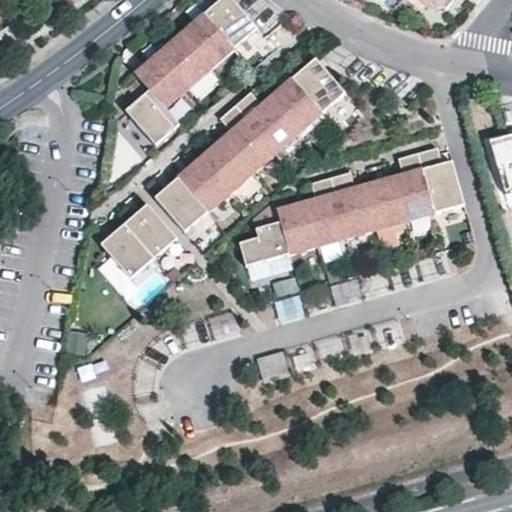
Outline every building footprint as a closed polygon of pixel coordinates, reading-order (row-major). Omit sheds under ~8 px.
[(249,38),(258,30),(249,19),(232,0),(231,0),(222,9),(218,4),(205,15),(235,50),(249,38)] [(222,9),(231,0),(222,0),(218,4),(222,9)] [(270,0),(232,0),(249,19),(270,0)] [(292,14),(272,0),(270,0),(249,19),(258,30),(265,38),(292,14)] [(418,0),(433,11),(439,3),(447,10),(454,0),(418,0)] [(222,61),(235,50),(205,15),(193,26),(196,31),(186,40),(212,70),(222,61)] [(186,40),(196,31),(193,26),(182,35),(186,40)] [(176,49),(186,40),(182,35),(172,44),(176,49)] [(202,79),(212,70),(186,40),(176,49),(172,44),(160,55),(189,90),(202,79)] [(337,42),(317,60),(321,65),(333,78),(342,71),(361,55),(337,42)] [(177,100),(189,90),(160,55),(146,66),(150,71),(140,80),(166,110),(177,100)] [(386,66),(361,55),(342,71),(350,80),(355,76),(363,86),(368,82),(386,66)] [(310,73),(321,65),(317,60),(312,64),(306,69),(310,73)] [(306,69),(293,80),(323,114),(346,94),(333,78),(321,65),(310,73),(306,69)] [(136,75),(140,80),(150,71),(146,66),(136,75)] [(414,75),(386,66),(368,82),(376,91),(381,87),(389,96),(414,75)] [(323,114),(293,80),(281,91),(285,96),(275,105),(300,134),(323,114)] [(275,105),(285,96),(281,91),(275,95),(271,100),(275,105)] [(166,110),(150,92),(137,103),(141,107),(131,117),(157,147),(170,135),(180,126),(166,110)] [(300,134),(275,105),(267,111),(263,106),(252,93),(236,106),(278,154),(300,134)] [(267,111),(275,105),(271,100),(265,105),(263,106),(267,111)] [(131,117),(141,107),(137,103),(127,112),(131,117)] [(229,144),(236,137),(232,133),(230,135),(225,139),(229,144)] [(511,136),(486,144),(487,145),(511,138),(511,136)] [(501,196),(511,193),(511,138),(487,145),(501,196)] [(219,153),(229,144),(225,139),(221,143),(215,148),(219,153)] [(255,174),(229,144),(219,153),(215,148),(202,159),(232,194),(255,174)] [(466,207),(455,168),(445,171),(443,165),(438,148),(418,154),(436,215),(442,213),(466,207)] [(436,215),(418,154),(399,159),(404,176),(406,183),(396,185),(407,223),(421,219),(436,215)] [(232,194),(202,159),(190,170),(194,175),(183,184),(209,213),(232,194)] [(455,168),(453,163),(443,165),(445,171),(455,168)] [(183,184),(194,175),(190,170),(186,173),(179,179),(183,184)] [(378,232),(367,194),(358,196),(356,190),(351,173),(332,179),(349,240),(367,235),(378,232)] [(406,183),(404,176),(395,179),(396,185),(406,183)] [(183,184),(179,179),(174,184),(169,188),(173,193),(183,184)] [(349,240),(332,179),(312,184),(317,201),(318,207),(309,210),(320,248),(333,244),(349,240)] [(396,185),(395,179),(378,183),(380,190),(367,194),(378,232),(392,228),(407,223),(396,185)] [(367,194),(380,190),(378,183),(365,187),(367,194)] [(209,213),(183,184),(173,193),(169,188),(156,199),(186,234),(209,213)] [(367,194),(365,187),(356,190),(358,196),(367,194)] [(318,207),(317,201),(307,204),(309,210),(318,207)] [(309,210),(307,204),(294,207),(296,213),(309,210)] [(142,220),(152,211),(148,206),(142,211),(138,215),(142,220)] [(320,248),(309,210),(296,213),(294,207),(278,212),(291,256),(308,251),(320,248)] [(178,240),(152,211),(142,220),(138,215),(125,226),(155,260),(178,240)] [(291,256),(281,224),(257,230),(259,239),(240,245),(247,269),(258,266),(291,256)] [(155,260),(125,226),(112,237),(117,242),(106,251),(132,280),(155,260)] [(106,251),(117,242),(112,237),(106,243),(102,246),(106,251)] [(111,284),(123,273),(109,257),(97,267),(111,284)] [(293,277),(272,281),(275,295),(295,290),(293,277)] [(350,280),(330,287),(335,300),(355,293),(350,280)] [(244,335),(237,311),(208,319),(215,343),(244,335)] [(215,343),(208,319),(179,327),(186,351),(188,351),(215,343)] [(407,343),(401,319),(372,327),(379,351),(407,343)] [(186,351),(179,327),(175,329),(171,330),(167,333),(163,335),(160,338),(156,341),(152,343),(150,347),(147,351),(144,354),(143,357),(164,369),(167,365),(170,361),(175,358),(180,354),(184,352),(186,351)] [(379,351),(372,327),(343,335),(350,359),(379,351)] [(350,359),(343,335),(314,343),(321,368),(350,359)] [(321,368),(314,343),(285,352),(292,376),(321,368)] [(292,376),(285,352),(256,360),(263,384),(292,376)] [(164,369),(143,357),(140,362),(138,366),(137,371),(135,375),(135,380),(134,384),(134,389),(134,393),(135,398),(135,402),(160,397),(159,392),(159,386),(160,381),(162,375),(164,369)] [(162,405),(161,400),(160,397),(135,402),(137,406),(138,411),(140,415),(142,419),(144,423),(146,427),(149,431),(152,434),(155,437),(159,441),(175,421),(172,419),(168,414),(165,410),(162,405)]
